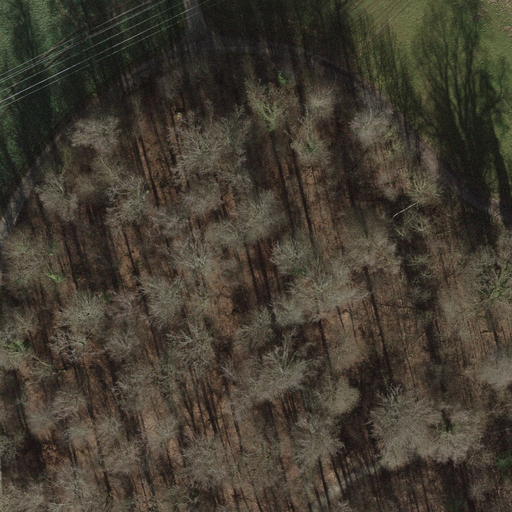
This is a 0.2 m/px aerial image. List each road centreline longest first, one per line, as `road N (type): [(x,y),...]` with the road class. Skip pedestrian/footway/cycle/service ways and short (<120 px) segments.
road 1 (track): [(511,215),(474,203),(353,83),(292,56),(207,47),(110,79),(34,177),(0,269)]
road 2 (track): [(0,285),(7,511)]
road 3 (track): [(511,425),(457,436),(346,481),(325,511)]
